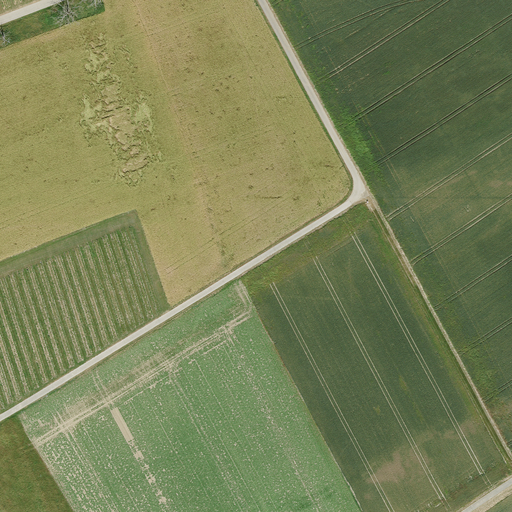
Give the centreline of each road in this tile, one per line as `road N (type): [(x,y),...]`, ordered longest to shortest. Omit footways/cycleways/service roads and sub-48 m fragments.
road 1 (track): [(260,0),(364,192),(0,418)]
road 2 (track): [(364,192),(511,466)]
